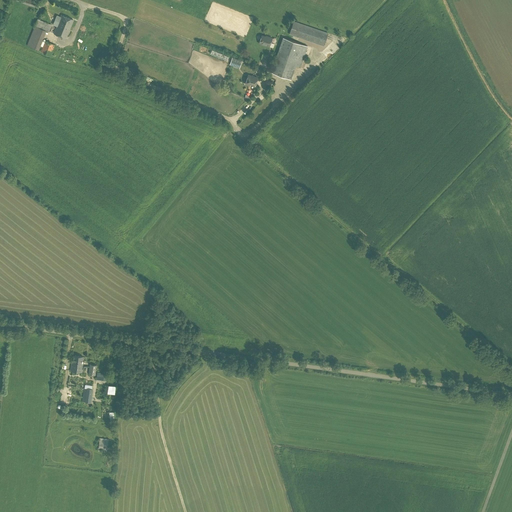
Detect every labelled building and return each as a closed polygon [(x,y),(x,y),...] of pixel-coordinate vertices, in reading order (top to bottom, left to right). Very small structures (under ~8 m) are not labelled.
[(38,8),(40,3),(32,0),(15,0),(38,8)] [(57,26),(54,34),(66,38),(73,20),(61,15),(61,17),(57,16),(54,23),(55,24),(55,26),(57,26)] [(49,32),(52,25),(37,19),(35,26),(27,45),(38,50),(46,30),(49,32)] [(323,46),(328,33),(293,22),(289,34),(323,46)] [(268,38),(261,36),(259,43),(269,47),(272,38),(268,37),(268,38)] [(304,69),(311,48),(283,38),(271,72),(290,79),(295,66),(304,69)] [(50,56),(55,45),(45,41),(41,52),(50,56)] [(333,49),(333,50),(337,45),(333,41),(322,52),(326,56),(333,49)] [(212,50),(210,54),(227,61),(229,57),(212,50)] [(232,57),(229,64),(239,68),(242,61),(232,57)] [(255,85),(257,78),(248,75),(245,84),(249,85),(249,83),(255,85)] [(82,372),(82,369),(86,369),(86,367),(82,366),(83,363),(82,363),(83,357),(74,355),(73,362),(72,362),(71,371),(82,372)] [(108,381),(109,374),(97,372),(96,380),(108,381)] [(70,380),(69,385),(82,388),(81,394),(83,394),(84,388),(87,388),(88,383),(70,380)] [(114,394),(115,386),(106,385),(106,393),(114,394)] [(107,450),(108,439),(99,438),(98,449),(107,450)]
